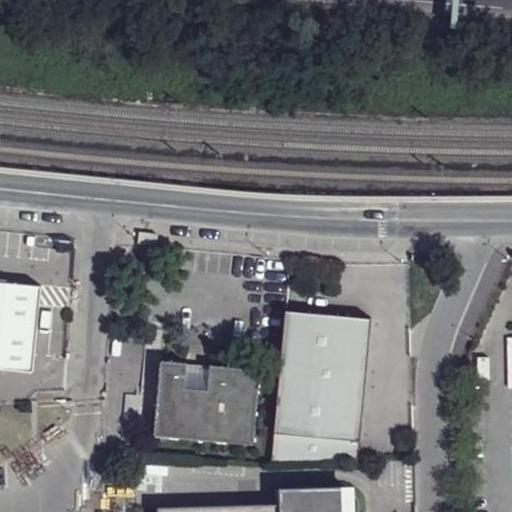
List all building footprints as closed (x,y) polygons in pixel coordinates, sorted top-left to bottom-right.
[(0,365),(29,368),(38,282),(0,277),(0,365)] [(370,317),(285,309),(270,461),(358,459),(370,317)] [(161,360),(155,435),(253,443),(260,369),(210,365),(208,389),(185,387),(187,363),(161,360)] [(187,363),(185,387),(208,389),(210,365),(187,363)] [(361,511),(362,499),(350,487),(284,489),(284,504),(161,507),(161,511),(361,511)]
